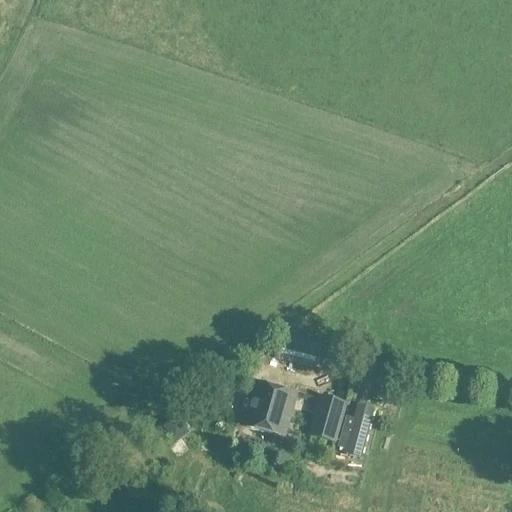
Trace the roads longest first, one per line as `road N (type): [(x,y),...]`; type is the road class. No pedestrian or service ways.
road 1 (track): [(48,511),(44,495),(511,152)]
road 2 (track): [(511,393),(387,365),(320,381),(266,369)]
